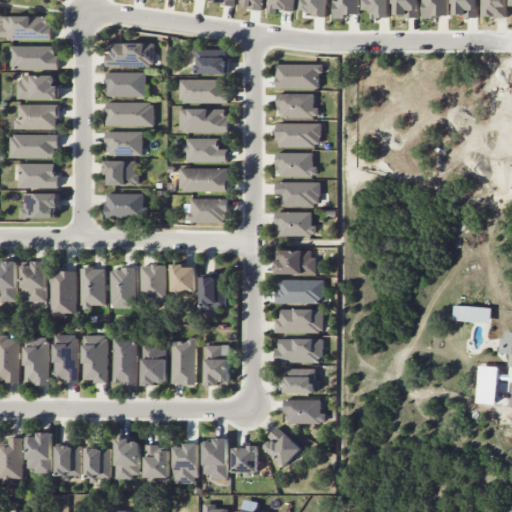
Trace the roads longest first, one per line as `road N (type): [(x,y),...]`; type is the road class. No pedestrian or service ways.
road 1 (residential): [(511,42),(315,42),(84,13)]
road 2 (residential): [(252,411),(254,34)]
road 3 (residential): [(253,242),(0,238)]
road 4 (residential): [(0,408),(252,411)]
road 5 (residential): [(84,13),(83,238)]
